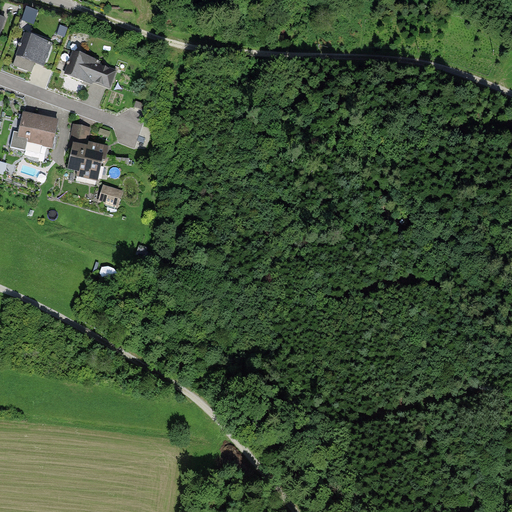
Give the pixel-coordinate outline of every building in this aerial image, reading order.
[(35,25),(39,13),(28,9),(24,22),(35,25)] [(41,45),(24,39),(14,66),(32,73),(38,57),(45,60),(51,44),(43,41),(41,45)] [(115,72),(72,56),(65,75),(83,82),(85,78),(110,88),(115,72)] [(58,123),(24,115),(20,133),(14,132),(10,148),(25,152),(27,143),(52,149),(58,123)] [(78,145),(89,147),(93,129),(74,125),(68,151),(76,153),(78,145)] [(89,147),(78,145),(76,153),(71,171),(102,178),(108,152),(89,147)] [(121,193),(108,189),(104,203),(117,207),(121,193)]
